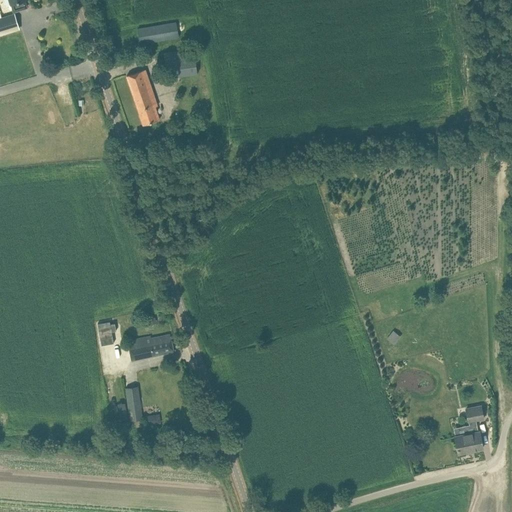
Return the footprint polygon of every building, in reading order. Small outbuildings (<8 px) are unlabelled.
[(9,0),(11,4),(14,11),(26,7),(24,0),(9,0)] [(0,14),(0,34),(19,29),(14,14),(1,17),(0,14)] [(138,29),(140,43),(179,37),(176,22),(138,29)] [(196,74),(194,49),(164,53),(167,78),(196,74)] [(159,119),(155,107),(157,106),(145,69),(127,75),(143,125),(159,119)] [(0,149),(67,131),(55,86),(0,100),(0,149)] [(393,330),(386,338),(394,345),(401,336),(393,330)] [(170,334),(160,336),(150,338),(149,336),(128,340),(131,359),(173,351),(170,334)] [(140,399),(127,401),(130,420),(131,420),(132,427),(142,426),(141,419),(142,419),(140,399)] [(484,418),(481,406),(466,409),(469,422),(484,418)] [(159,414),(149,415),(150,424),(152,424),(160,423),(159,414)] [(455,436),(459,453),(483,448),(479,431),(455,436)]
